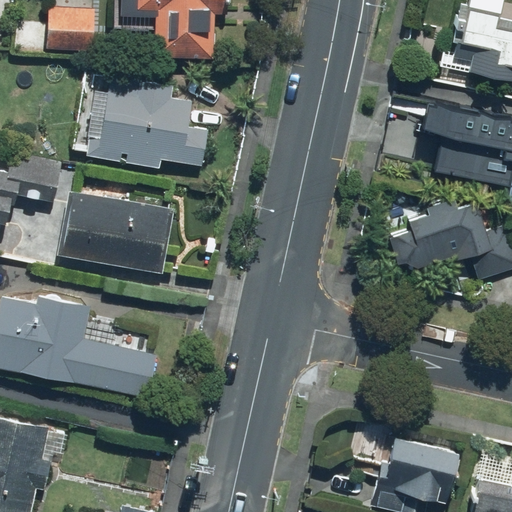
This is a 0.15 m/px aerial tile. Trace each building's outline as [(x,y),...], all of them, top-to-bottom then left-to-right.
[(153,32),(151,56),(212,60),(215,16),(228,16),(228,0),(114,0),(113,30),(153,32)] [(507,90),(511,90),(511,19),(495,16),(498,0),(461,0),(461,3),(453,1),(449,17),(448,16),(446,28),(454,30),(445,66),(484,77),(509,80),(507,90)] [(91,53),(92,5),(43,4),(42,51),(91,53)] [(141,78),(107,72),(92,157),(157,168),(159,160),(200,166),(206,131),(194,129),(192,139),(183,138),(189,100),(169,97),(171,87),(140,82),(141,78)] [(511,188),(511,116),(441,100),(433,131),(441,133),(432,170),(511,188)] [(0,148),(0,226),(6,196),(53,206),(62,161),(0,148)] [(166,205),(63,191),(54,254),(157,268),(166,205)] [(511,267),(511,249),(504,223),(482,230),(473,201),(455,207),(452,196),(420,206),(422,213),(402,219),(405,228),(383,235),(394,272),(445,256),(456,253),(458,259),(468,256),(475,279),(511,267)] [(0,296),(0,368),(145,396),(153,353),(82,340),(88,305),(33,295),(32,302),(0,296)] [(0,416),(0,511),(27,511),(33,487),(42,489),(49,458),(40,456),(47,427),(0,416)] [(438,511),(454,449),(386,433),(369,505),(396,511),(438,511)] [(474,476),(465,511),(511,511),(511,474),(509,474),(507,484),(474,476)] [(154,511),(120,503),(117,511),(154,511)]
